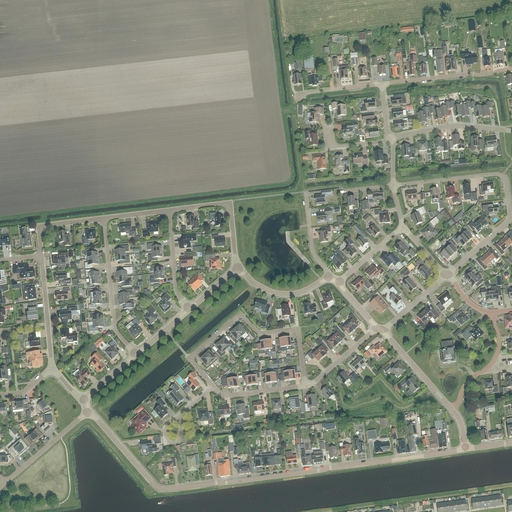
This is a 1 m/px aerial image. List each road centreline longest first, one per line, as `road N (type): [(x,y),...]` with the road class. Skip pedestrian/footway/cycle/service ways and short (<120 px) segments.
road 1 (unclassified): [(86,412),(158,488),(464,449)]
road 2 (residential): [(447,275),(508,217),(502,176),(391,186)]
road 3 (residential): [(305,386),(297,330),(261,332),(240,314),(188,357),(211,386)]
road 4 (residential): [(134,355),(111,322),(102,219)]
road 5 (residential): [(511,69),(381,84)]
road 6 (residential): [(167,211),(229,203),(236,268)]
road 7 (residential): [(390,140),(448,127),(511,131)]
